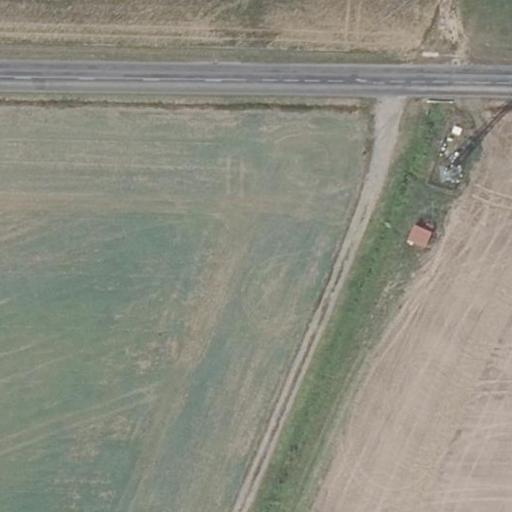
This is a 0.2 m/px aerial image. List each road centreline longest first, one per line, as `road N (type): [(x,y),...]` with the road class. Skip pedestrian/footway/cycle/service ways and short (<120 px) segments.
road 1 (tertiary): [(511,85),(0,76)]
road 2 (track): [(396,83),(325,310),(238,511)]
